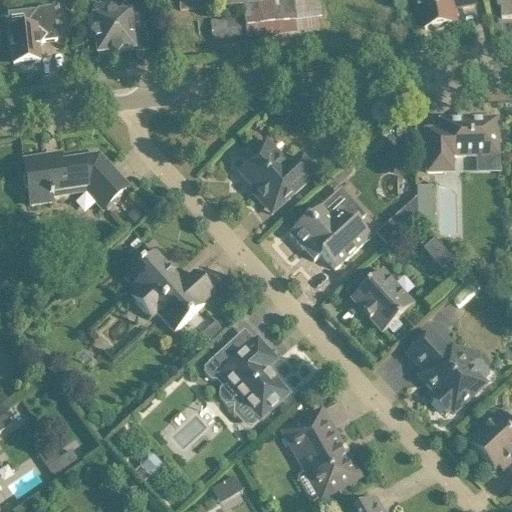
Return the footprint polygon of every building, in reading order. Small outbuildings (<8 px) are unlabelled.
[(145,36),(143,16),(141,0),(128,0),(117,14),(111,9),(106,15),(92,17),(94,30),(89,37),(95,42),(97,55),(110,53),(117,58),(122,52),(135,51),(133,37),(145,36)] [(178,0),(180,14),(242,7),(244,18),(210,22),(212,42),(245,38),(246,42),(323,33),(319,0),(178,0)] [(475,6),(474,0),(418,0),(417,0),(420,13),(422,13),(426,31),(431,30),(432,31),(434,32),(437,34),(440,34),(441,34),(443,34),(445,33),(446,33),(446,32),(448,31),(449,30),(449,29),(450,27),(450,26),(456,25),(453,10),(475,6)] [(511,0),(498,0),(500,8),(502,8),(502,20),(511,19),(511,0)] [(23,29),(9,31),(11,48),(13,67),(18,67),(19,67),(21,69),(24,71),(27,71),(30,70),(33,68),(35,65),(40,64),(38,49),(43,44),(57,42),(55,23),(53,9),(38,10),(23,29)] [(387,118),(396,114),(393,106),(384,110),(379,108),(373,110),(371,115),(374,123),(380,125),(385,122),(387,118)] [(497,157),(496,141),(496,121),(440,122),(440,132),(426,132),(427,174),(452,174),(451,158),(497,157)] [(314,177),(312,173),(298,159),(284,171),(274,160),(278,157),(266,143),(250,157),(254,162),(239,175),(255,192),(251,195),(271,217),(303,188),(314,177)] [(102,212),(112,203),(127,189),(101,161),(97,165),(91,159),(60,164),(59,158),(24,163),(30,208),(51,204),(51,199),(85,194),(102,212)] [(407,231),(417,222),(416,200),(395,219),(407,231)] [(137,209),(126,218),(135,228),(145,219),(137,209)] [(335,273),(350,259),(370,240),(356,224),(355,225),(344,213),(332,224),(319,210),(308,221),(307,220),(289,236),(304,252),(307,249),(316,259),(313,262),(314,264),(321,257),(335,273)] [(434,240),(422,251),(441,271),(452,261),(434,240)] [(127,257),(118,247),(107,258),(116,268),(127,257)] [(175,335),(188,323),(203,310),(200,307),(213,295),(195,276),(181,289),(173,280),(175,279),(154,256),(126,281),(138,295),(132,301),(150,321),(156,314),(175,335)] [(382,336),(397,323),(413,308),(381,273),(350,301),(363,315),(362,316),(369,323),(370,323),(382,336)] [(215,326),(202,336),(209,345),(222,335),(215,326)] [(468,367),(451,349),(447,353),(430,335),(406,356),(424,375),(419,379),(436,398),(432,402),(446,417),(450,413),(453,416),(468,403),(486,386),(484,385),(486,383),(489,380),(490,375),(488,371),(482,365),(478,363),(474,363),(470,366),(468,367)] [(204,370),(204,375),(211,383),(217,383),(222,389),(220,392),(220,400),(225,407),(234,407),(240,403),(250,414),(259,424),(260,422),(273,411),(287,397),(265,373),(270,368),(275,363),(268,356),(257,343),(240,359),(229,348),(215,361),(209,366),(204,370)] [(76,383),(63,369),(53,378),(66,393),(76,383)] [(511,429),(499,415),(482,430),(485,433),(470,446),(493,472),(498,468),(502,473),(506,468),(511,463),(511,429)] [(319,502),(341,490),(359,480),(347,459),(344,461),(338,451),(341,449),(332,433),(328,436),(317,416),(283,435),(304,472),(303,473),(319,502)] [(162,467),(154,458),(148,457),(140,463),(140,469),(133,476),(142,486),(149,480),(155,480),(162,474),(162,467)] [(54,482),(69,473),(61,460),(46,470),(54,482)] [(234,479),(212,491),(221,506),(242,493),(234,479)] [(354,511),(379,511),(374,501),(354,511)]
